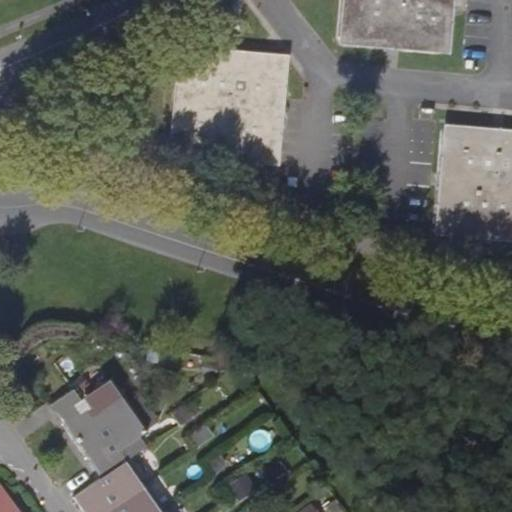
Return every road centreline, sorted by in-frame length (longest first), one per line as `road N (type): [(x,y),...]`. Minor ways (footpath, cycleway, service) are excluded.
road 1 (unclassified): [(511,286),(0,135)]
road 2 (residential): [(511,336),(378,307),(62,209),(0,216)]
road 3 (tertiary): [(148,0),(0,70)]
